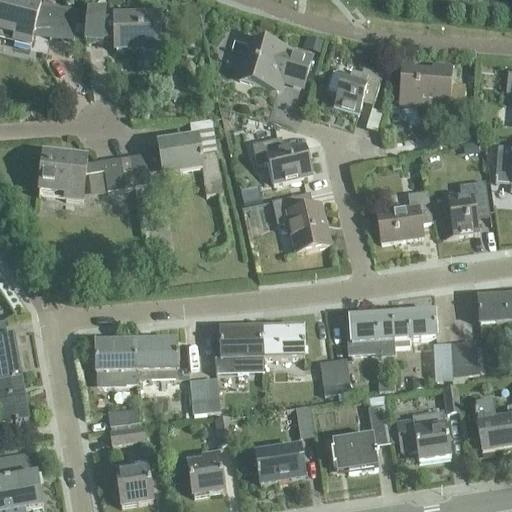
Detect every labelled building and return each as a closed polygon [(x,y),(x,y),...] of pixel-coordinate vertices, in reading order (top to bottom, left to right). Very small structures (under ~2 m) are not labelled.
[(73,44),(75,13),(52,12),(50,17),(39,14),(41,9),(0,0),(0,39),(16,43),(14,49),(30,52),(34,35),(49,39),(48,43),(73,44)] [(85,45),(95,46),(115,48),(115,56),(159,55),(159,21),(118,22),(118,15),(88,15),(85,45)] [(303,89),(311,62),(251,44),(239,84),(276,95),(280,82),(303,89)] [(448,119),(462,121),(465,90),(451,89),(453,72),(432,70),(431,76),(414,75),(414,69),(402,68),(398,109),(448,113),(448,119)] [(331,95),(339,98),(335,113),(358,119),(363,102),(374,106),(382,79),(362,73),(360,82),(337,75),(333,76),(328,91),(331,95)] [(145,160),(130,162),(134,191),(149,189),(148,178),(162,176),(163,180),(201,174),(205,201),(223,198),(216,157),(200,159),(197,142),(158,149),(159,158),(145,160)] [(267,168),(273,190),(312,181),(309,167),(305,150),(284,155),(281,143),(252,150),(257,170),(267,168)] [(511,152),(498,151),(495,187),(511,188),(511,196),(511,152)] [(134,191),(130,162),(120,164),(95,167),(85,168),(85,165),(43,159),(38,197),(64,200),(63,206),(80,209),(84,180),(102,178),(105,197),(135,193),(134,191)] [(476,218),(489,216),(485,187),(459,191),(460,202),(447,204),(453,242),(479,239),(476,218)] [(421,230),(432,228),(428,196),(407,199),(409,212),(377,217),(381,249),(422,243),(421,230)] [(288,226),(296,259),(330,251),(326,232),(325,232),(320,210),(313,212),(310,198),(271,206),(277,229),(288,226)] [(480,331),(511,329),(511,303),(478,305),(480,331)] [(392,322),(392,329),(394,354),(409,353),(409,346),(436,344),(435,319),(392,322)] [(394,354),(392,329),(392,322),(349,324),(351,359),(374,357),(374,354),(393,353),(393,354),(394,354)] [(302,336),(262,337),(263,365),(303,364),(302,336)] [(263,365),(262,337),(220,338),(220,362),(215,362),(214,360),(213,360),(215,381),(216,381),(216,379),(261,379),(263,379),(263,365)] [(0,343),(0,387),(21,384),(13,341),(0,343)] [(137,386),(176,385),(175,348),(136,349),(137,386)] [(474,348),(461,350),(466,381),(478,380),(474,348)] [(95,378),(104,378),(104,387),(107,390),(135,390),(135,386),(137,386),(136,349),(94,350),(95,378)] [(466,381),(461,350),(448,352),(452,383),(466,381)] [(346,366),(332,368),(337,400),(351,398),(346,366)] [(337,400),(332,368),(319,370),(324,402),(337,400)] [(21,384),(0,387),(0,415),(3,430),(28,426),(21,384)] [(217,385),(203,387),(206,419),(220,418),(217,385)] [(203,387),(190,388),(193,420),(206,419),(203,387)] [(445,393),(449,418),(460,417),(456,391),(445,393)] [(475,410),(482,456),(511,451),(511,411),(506,413),(508,425),(495,427),(492,408),(475,410)] [(374,452),(390,449),(384,410),(366,413),(371,441),(330,448),(331,456),(328,456),(331,473),(347,470),(348,479),(378,474),(374,452)] [(297,415),(301,443),(315,441),(310,413),(297,415)] [(107,419),(109,432),(136,428),(134,415),(107,419)] [(411,422),(412,425),(396,428),(401,457),(417,455),(419,467),(450,463),(445,430),(443,417),(411,422)] [(216,427),(220,453),(233,451),(229,425),(216,427)] [(111,441),(113,453),(146,447),(144,435),(111,441)] [(259,484),(260,492),(305,484),(300,453),(255,460),(258,480),(256,480),(258,484),(259,484)] [(0,511),(42,511),(37,481),(30,482),(29,471),(30,471),(28,459),(14,462),(15,472),(0,474),(0,511)] [(209,499),(223,497),(217,462),(203,464),(203,469),(187,472),(189,488),(188,488),(189,494),(191,493),(192,501),(194,503),(209,501),(209,499)] [(115,477),(119,511),(124,511),(151,508),(145,473),(115,477)]
